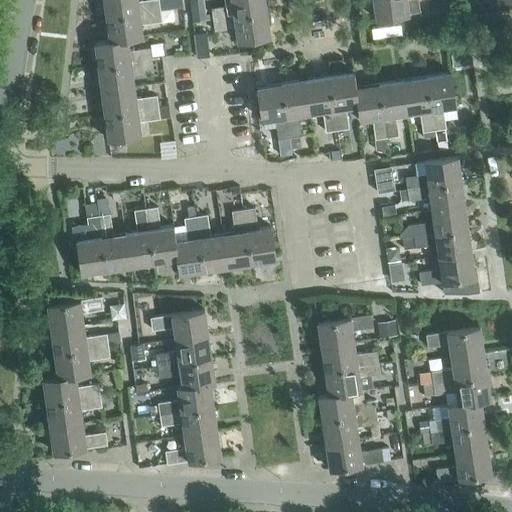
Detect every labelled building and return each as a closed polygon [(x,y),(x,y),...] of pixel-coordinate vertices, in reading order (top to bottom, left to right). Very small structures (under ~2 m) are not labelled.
[(103,0),(106,16),(160,8),(158,0),(103,0)] [(202,0),(190,0),(193,22),(199,21),(205,20),(202,0)] [(267,10),(265,0),(231,0),(232,4),(211,7),(213,19),(267,10)] [(373,0),(376,18),(409,13),(407,0),(373,0)] [(162,20),(160,8),(106,16),(109,39),(109,40),(128,37),(128,39),(143,36),(141,23),(162,20)] [(271,35),(267,10),(213,19),(215,30),(235,27),(237,40),(271,35)] [(214,36),(211,19),(210,19),(205,20),(199,21),(201,38),(214,36)] [(129,50),(128,39),(128,37),(109,40),(109,39),(94,41),(98,66),(152,59),(150,47),(129,50)] [(209,55),(208,44),(196,45),(196,51),(197,57),(209,55)] [(153,70),(152,59),(98,66),(101,90),(134,86),(133,73),(153,70)] [(356,86),(354,71),(329,75),(337,129),(349,127),(346,106),(357,105),(359,104),(356,86)] [(451,72),(426,75),(435,129),(445,128),(446,127),(443,107),(456,105),(451,72)] [(337,129),(329,75),(306,78),(311,112),(323,110),(326,130),(337,129)] [(435,129),(426,75),(403,79),(408,112),(420,110),(423,131),(435,129)] [(311,112),(306,78),(282,82),(290,136),(299,135),(301,134),(298,114),(311,112)] [(408,112),(403,79),(379,82),(387,136),(399,135),(396,114),(408,112)] [(290,136),(282,82),(257,86),(262,119),(275,117),(278,138),(280,137),(290,136)] [(387,136),(379,82),(356,86),(359,104),(357,105),(359,120),(373,118),(376,138),(385,137),(387,136)] [(136,97),(134,86),(101,90),(104,114),(158,107),(158,106),(157,94),(136,97)] [(139,120),(160,118),(158,107),(104,114),(108,138),(141,134),(139,120)] [(435,129),(436,141),(446,140),(445,128),(435,129)] [(299,135),(290,136),(291,146),(301,144),(299,135)] [(292,147),(291,146),(290,136),(280,137),(282,149),(292,147)] [(171,137),(161,139),(163,154),(174,153),(171,137)] [(376,138),(375,138),(376,149),(388,152),(385,137),(376,138)] [(340,149),(330,150),(331,159),(341,158),(340,149)] [(406,176),(407,187),(461,180),(458,155),(425,160),(427,173),(406,176)] [(391,176),(389,166),(374,168),(376,179),(391,176)] [(465,204),(461,180),(407,187),(409,199),(430,196),(431,208),(465,204)] [(230,187),(230,188),(231,194),(240,192),(241,192),(240,186),(230,187)] [(407,187),(399,188),(401,200),(409,199),(407,187)] [(96,199),(97,203),(99,215),(109,213),(107,198),(96,199)] [(99,215),(97,203),(85,205),(87,216),(99,215)] [(468,228),(465,204),(431,208),(431,209),(427,209),(429,221),(412,223),(414,235),(468,228)] [(382,206),(384,215),(396,213),(394,205),(382,206)] [(157,206),(146,208),(154,261),(177,258),(174,240),(176,239),(174,225),(160,226),(157,206)] [(255,207),(243,208),(251,262),(276,259),(271,225),(258,227),(255,207)] [(154,261),(146,208),(134,209),(137,230),(125,232),(130,265),(154,261)] [(251,262),(243,208),(232,210),(235,231),(222,233),(227,266),(251,262)] [(130,265),(125,232),(113,234),(110,213),(109,213),(99,215),(107,268),(130,265)] [(227,266),(222,233),(210,234),(207,214),(196,215),(204,269),(227,266)] [(73,226),(75,239),(77,239),(82,272),(107,268),(99,215),(87,216),(88,224),(73,226)] [(204,269),(196,215),(195,216),(189,217),(184,217),(187,238),(176,239),(174,240),(177,258),(179,273),(204,269)] [(471,251),(468,228),(414,235),(416,247),(432,244),(434,256),(471,251)] [(475,276),(471,251),(434,256),(436,269),(419,271),(421,283),(459,278),(475,276)] [(101,296),(100,296),(47,304),(51,328),(84,323),(82,311),(103,308),(101,296)] [(125,308),(116,310),(118,322),(127,320),(125,308)] [(208,333),(205,308),(151,316),(152,329),(173,326),(175,338),(208,333)] [(373,325),(371,313),(317,321),(321,346),(354,341),(352,329),(373,325)] [(379,322),(381,337),(392,335),(397,334),(395,319),(379,322)] [(108,345),(106,333),(86,336),(84,323),(51,328),(54,352),(108,345)] [(483,350),(480,326),(426,334),(428,346),(448,343),(450,355),(483,350)] [(119,331),(106,333),(108,345),(121,343),(119,331)] [(212,357),(208,333),(175,338),(177,350),(156,353),(158,365),(212,357)] [(356,353),(354,341),(321,346),(324,370),(378,362),(377,350),(356,353)] [(89,359),(110,356),(108,345),(54,352),(57,375),(58,376),(76,374),(91,372),(89,359)] [(487,374),(483,350),(450,355),(452,367),(431,371),(419,372),(421,384),(422,383),(422,384),(433,382),(487,374)] [(158,365),(156,353),(148,354),(150,366),(158,365)] [(215,382),(212,357),(158,365),(159,376),(180,373),(182,385),(182,386),(210,381),(210,382),(215,382)] [(380,374),(378,362),(324,370),(328,392),(328,393),(351,390),(351,391),(361,389),(373,388),(371,375),(380,374)] [(78,386),(76,374),(58,376),(57,375),(42,377),(46,403),(100,395),(98,383),(78,386)] [(491,399),(487,374),(433,382),(435,394),(456,390),(457,402),(457,403),(481,399),(481,400),(491,399)] [(214,405),(210,382),(210,381),(182,386),(182,385),(177,385),(179,399),(158,402),(158,405),(160,413),(214,405)] [(435,394),(433,382),(422,384),(424,395),(435,394)] [(353,402),(351,391),(351,390),(328,393),(328,392),(318,394),(322,419),(376,411),(375,410),(374,399),(353,402)] [(102,406),(100,395),(46,403),(50,427),(83,422),(81,409),(102,406)] [(484,423),(481,400),(481,399),(457,403),(457,402),(447,403),(449,416),(429,420),(429,424),(431,431),(484,423)] [(160,413),(158,405),(150,406),(151,414),(160,413)] [(217,429),(214,405),(160,413),(161,425),(182,422),(184,434),(217,429)] [(397,418),(396,408),(386,409),(388,419),(397,418)] [(377,422),(377,421),(376,411),(322,419),(325,443),(358,438),(357,425),(377,422)] [(429,420),(419,421),(421,433),(422,432),(431,431),(429,424),(429,420)] [(85,434),(83,422),(50,427),(53,451),(107,444),(105,431),(85,434)] [(488,447),(484,423),(431,431),(432,443),(453,439),(455,452),(488,447)] [(221,454),(217,429),(184,434),(186,447),(165,450),(167,462),(221,454)] [(432,443),(431,431),(422,432),(424,444),(432,443)] [(360,450),(358,438),(325,443),(329,468),(383,460),(381,449),(381,447),(360,450)] [(492,472),(488,447),(455,452),(457,465),(436,468),(438,480),(492,472)] [(389,448),(381,449),(383,460),(390,459),(389,448)]
